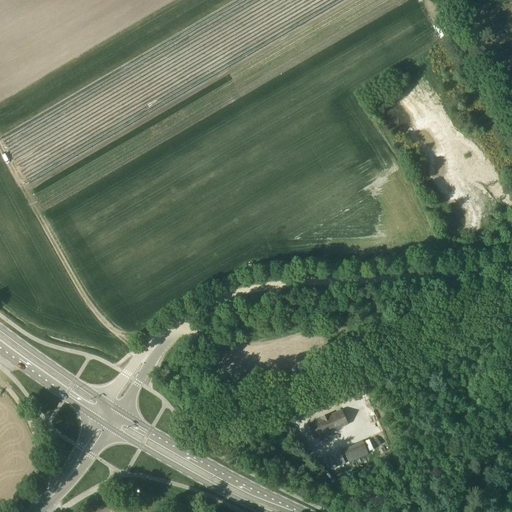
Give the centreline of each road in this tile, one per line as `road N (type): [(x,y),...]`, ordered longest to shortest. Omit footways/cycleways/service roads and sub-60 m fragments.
road 1 (track): [(504,267),(281,285),(212,302),(184,322)]
road 2 (track): [(0,145),(77,292),(149,353)]
road 3 (secondary): [(304,511),(123,413)]
road 4 (secondary): [(112,429),(263,511)]
road 5 (track): [(502,300),(351,360)]
road 6 (secondary): [(104,401),(0,327)]
